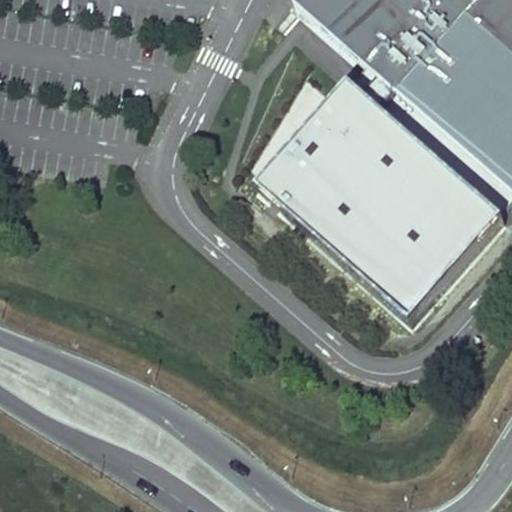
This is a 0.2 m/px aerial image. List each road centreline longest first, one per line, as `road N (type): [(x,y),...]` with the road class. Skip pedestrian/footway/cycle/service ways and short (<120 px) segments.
road 1 (primary): [(316,511),(135,386),(0,333)]
road 2 (primary): [(0,381),(187,511)]
